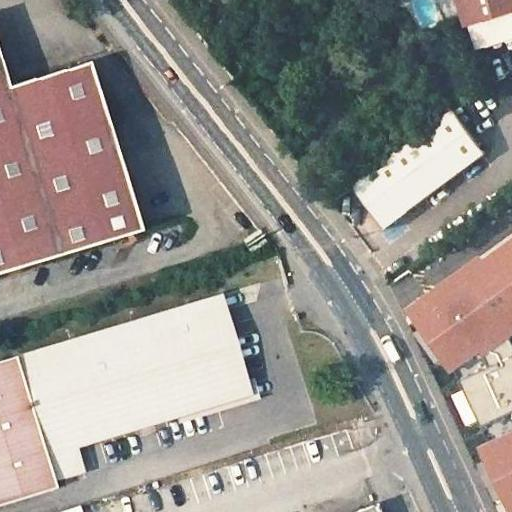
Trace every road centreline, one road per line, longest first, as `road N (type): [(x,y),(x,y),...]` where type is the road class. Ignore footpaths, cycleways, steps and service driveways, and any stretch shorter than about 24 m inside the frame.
road 1 (tertiary): [(346,284),(125,0)]
road 2 (tertiary): [(458,511),(346,284)]
road 3 (residential): [(511,158),(346,284)]
